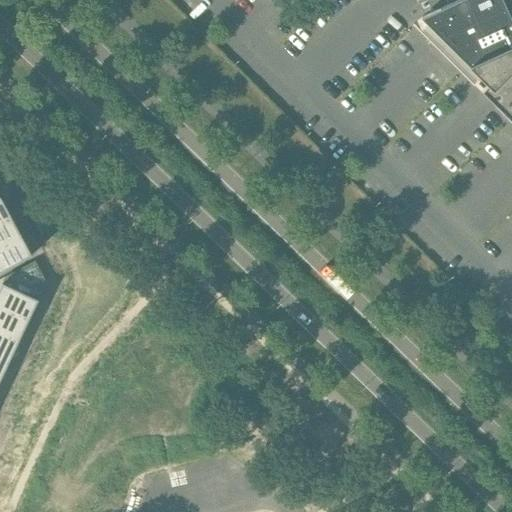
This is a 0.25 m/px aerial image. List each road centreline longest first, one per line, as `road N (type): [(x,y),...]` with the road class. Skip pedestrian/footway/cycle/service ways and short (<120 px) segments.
road 1 (secondary): [(0,22),(505,511)]
road 2 (secondary): [(511,450),(42,0)]
road 3 (residential): [(511,301),(291,77)]
road 4 (residential): [(291,77),(388,0)]
